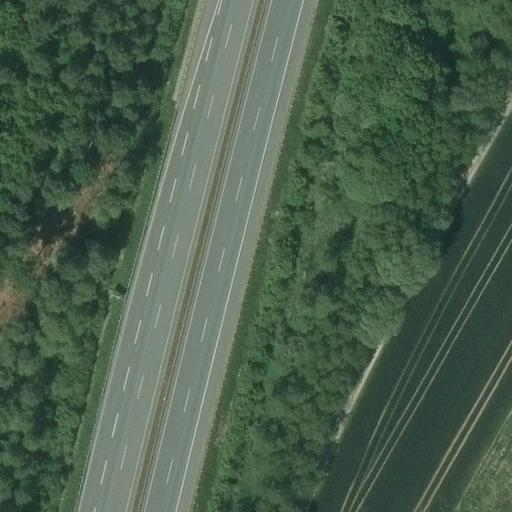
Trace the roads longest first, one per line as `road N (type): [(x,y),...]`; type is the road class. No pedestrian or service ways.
road 1 (motorway): [(235,0),(106,511)]
road 2 (motorway): [(160,511),(287,0)]
road 3 (track): [(511,93),(417,256),(301,511)]
